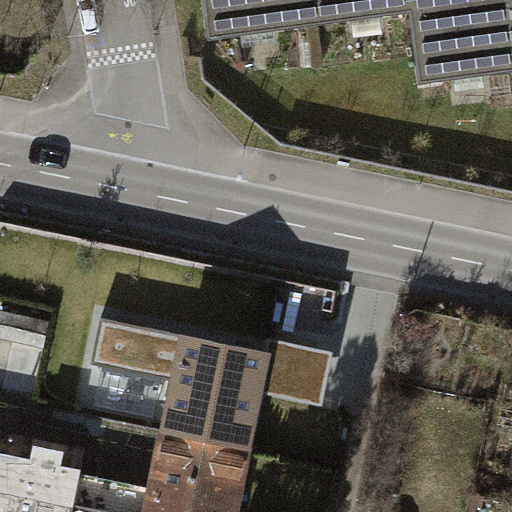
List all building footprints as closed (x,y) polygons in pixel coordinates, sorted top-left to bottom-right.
[(203,0),(207,38),(412,15),(410,0),(203,0)] [(419,81),(511,70),(511,0),(410,0),(412,15),(419,81)] [(48,318),(0,307),(0,337),(42,347),(48,318)] [(230,511),(244,444),(164,429),(147,511),(230,511)] [(0,433),(0,485),(72,500),(82,450),(0,433)] [(0,511),(69,511),(72,500),(0,485),(0,511)]
